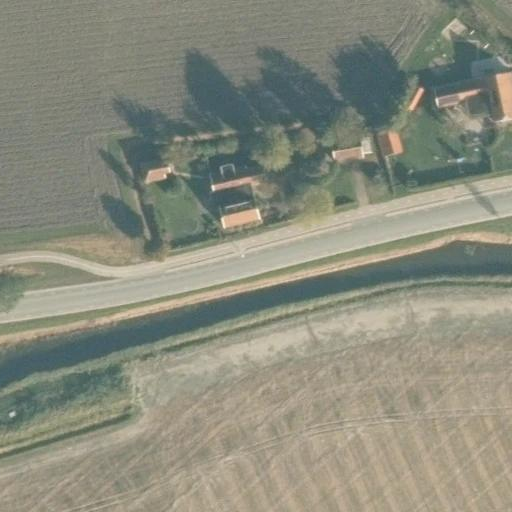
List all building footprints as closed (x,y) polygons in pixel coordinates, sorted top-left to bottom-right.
[(492,113),(494,123),(511,119),(511,100),(511,97),(511,79),(511,74),(480,80),(481,81),(434,91),(438,109),(466,103),(468,114),(472,117),(492,113)] [(383,158),(403,153),(395,125),(375,130),(383,158)] [(331,139),(335,163),(363,158),(360,134),(331,139)] [(326,140),(316,142),(317,151),(328,149),(326,140)] [(170,172),(167,159),(142,164),(145,182),(166,178),(165,173),(170,172)] [(209,176),(214,193),(210,194),(214,212),(220,211),(224,229),(259,220),(251,187),(266,183),(262,167),(246,171),(245,167),(209,176)]
